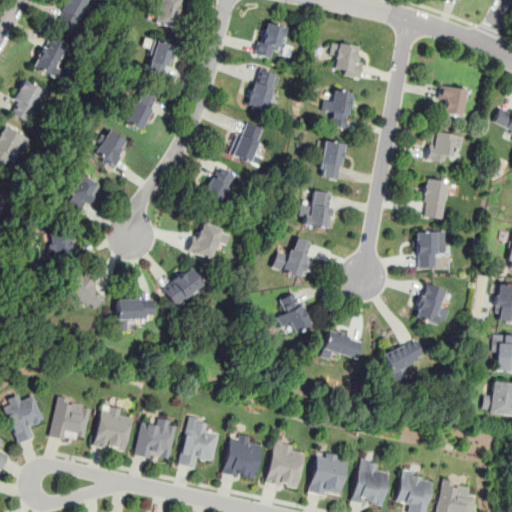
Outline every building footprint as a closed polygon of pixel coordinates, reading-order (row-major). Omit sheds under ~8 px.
[(56,24),(70,31),(88,0),(63,0),(59,9),(63,12),(56,24)] [(178,0),(156,0),(150,22),(170,28),(178,0)] [(282,25),(260,19),(252,53),(273,58),(282,25)] [(66,45),(49,36),(31,67),(56,81),(62,71),(54,67),(66,45)] [(172,46),(154,39),(141,71),(159,78),(172,46)] [(329,72),(356,77),(359,55),(353,54),(354,44),(334,41),(329,72)] [(254,68),(244,104),(264,110),(274,74),(254,68)] [(41,91),(25,81),(14,99),(19,102),(13,113),(24,120),(41,91)] [(433,102),(444,105),(443,111),(458,114),(464,90),(438,84),(433,102)] [(120,119),(138,129),(154,96),(136,87),(120,119)] [(330,98),(321,97),(318,110),(328,112),(326,125),(344,128),(351,91),(332,87),(330,98)] [(511,134),(511,109),(497,104),(489,126),(511,134)] [(251,151),(259,127),(239,120),(227,154),(256,164),(259,154),(251,151)] [(6,126),(0,136),(0,163),(1,164),(8,151),(10,153),(20,135),(6,126)] [(109,166),(126,143),(104,126),(86,149),(109,166)] [(444,162),(446,151),(456,152),(459,135),(429,129),(423,158),(444,162)] [(342,141),(321,137),(314,174),(334,178),(342,141)] [(232,173),(215,164),(199,194),(216,203),(232,173)] [(96,183),(77,172),(58,203),(77,215),(96,183)] [(444,180),(423,176),(416,214),(438,218),(444,180)] [(326,228),(331,191),(310,188),(308,203),(297,202),(294,224),(326,228)] [(208,259),(218,228),(194,220),(185,251),(208,259)] [(44,232),(47,259),(71,257),(68,229),(44,232)] [(442,229),(413,229),(413,266),(432,266),(432,247),(442,247),(442,229)] [(503,266),(511,268),(511,231),(503,266)] [(273,249),(268,267),(301,278),(312,242),(290,235),(285,253),(273,249)] [(172,306),(200,283),(186,265),(158,288),(172,306)] [(59,288),(86,312),(102,294),(74,270),(59,288)] [(441,288),(421,281),(409,316),(432,324),(434,317),(441,319),(445,308),(435,305),(441,288)] [(490,318),(511,320),(511,283),(495,282),(490,318)] [(281,309),(273,313),(279,327),(288,322),(293,332),(310,323),(293,289),(275,298),(281,309)] [(113,297),(113,329),(127,329),(127,318),(150,318),(150,297),(113,297)] [(353,360),(359,337),(324,329),(318,352),(353,360)] [(511,369),(511,333),(490,332),(489,369),(511,369)] [(420,357),(412,338),(379,353),(388,372),(420,357)] [(479,410),(510,415),(511,402),(511,382),(492,380),(490,390),(482,389),(479,410)] [(0,399),(0,408),(14,442),(32,434),(28,424),(40,419),(31,395),(19,400),(16,393),(0,399)] [(45,436),(81,442),(88,401),(53,395),(45,436)] [(90,445),(122,451),(128,417),(121,416),(122,408),(97,404),(90,445)] [(131,454),(167,461),(174,420),(149,416),(147,425),(136,423),(131,454)] [(207,422),(183,418),(176,463),(196,467),(198,457),(211,459),(215,434),(205,432),(207,422)] [(249,443),(250,435),(227,431),(219,473),(251,479),(257,444),(249,443)] [(294,488),(302,447),(270,440),(262,482),(294,488)] [(338,497),(344,454),(312,449),(306,492),(338,497)] [(378,460),(356,456),(349,501),(380,506),(386,472),(376,471),(378,460)] [(392,499),(403,501),(401,511),(405,511),(422,511),(430,482),(419,480),(421,472),(399,467),(392,499)] [(433,511),(470,511),(473,494),(464,493),(466,482),(439,477),(433,511)]
